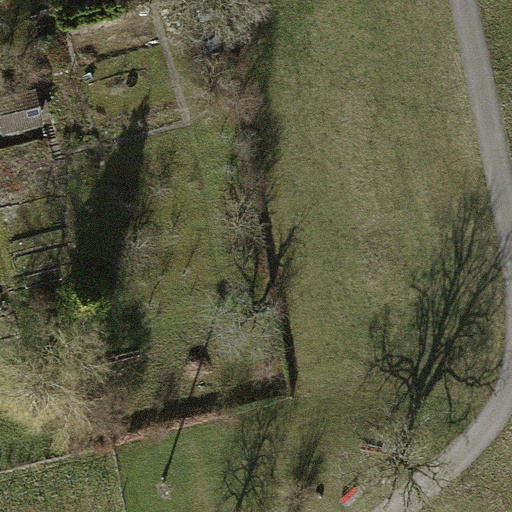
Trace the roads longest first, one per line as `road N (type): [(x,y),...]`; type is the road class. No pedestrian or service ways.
road 1 (track): [(511,197),(464,0)]
road 2 (track): [(392,511),(500,405),(511,374)]
